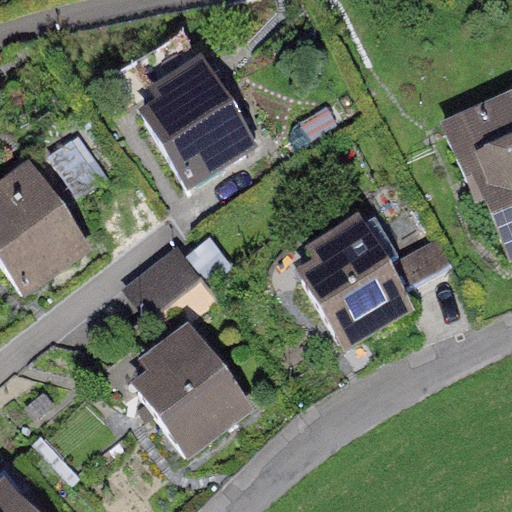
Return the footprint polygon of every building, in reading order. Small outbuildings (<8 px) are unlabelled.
[(141,109),(185,187),(259,146),(214,68),(141,109)] [(511,111),(448,141),(510,277),(511,276),(511,111)] [(57,175),(0,214),(0,246),(36,299),(108,249),(57,175)] [(389,231),(305,277),(354,366),(438,320),(389,231)] [(187,251),(132,292),(155,323),(211,283),(187,251)] [(207,338),(146,388),(206,461),(268,411),(207,338)] [(51,511),(22,478),(0,496),(0,511),(51,511)]
